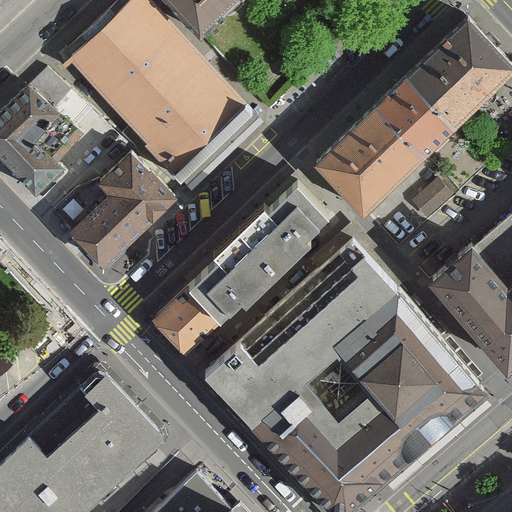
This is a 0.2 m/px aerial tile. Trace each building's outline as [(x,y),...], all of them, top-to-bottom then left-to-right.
[(0,0),(0,11),(11,0),(0,0)] [(255,116),(146,0),(121,0),(67,50),(187,179),(255,116)] [(217,0),(178,0),(197,19),(217,0)] [(511,61),(466,14),(411,65),(455,113),(511,61)] [(48,64),(31,80),(60,109),(75,124),(91,108),(48,64)] [(455,113),(411,65),(366,107),(411,155),(455,113)] [(60,109),(31,80),(4,108),(33,136),(60,109)] [(411,155),(366,107),(319,151),(364,198),(411,155)] [(33,136),(4,108),(0,111),(0,151),(39,189),(62,166),(33,136)] [(130,142),(99,172),(109,183),(142,217),(173,187),(130,142)] [(453,191),(438,174),(413,196),(428,213),(453,191)] [(56,204),(70,219),(99,192),(85,177),(56,204)] [(103,254),(142,217),(109,183),(99,192),(70,219),(103,254)] [(222,257),(190,288),(219,318),(245,293),(249,296),(310,237),(306,232),(326,213),(298,183),(272,208),(266,201),(215,250),(222,257)] [(511,209),(478,238),(511,277),(511,209)] [(355,246),(360,251),(250,350),(237,336),(205,365),(260,423),(320,369),(311,359),(339,334),(329,323),(393,267),(365,237),(355,246)] [(511,277),(478,238),(435,275),(511,365),(511,277)] [(393,267),(329,323),(339,334),(372,371),(398,400),(461,343),(393,267)] [(219,318),(190,288),(155,321),(184,351),(219,318)] [(372,371),(344,396),(320,369),(260,423),(279,443),(328,498),(344,499),(486,371),(461,343),(398,400),(372,371)] [(101,363),(83,379),(97,394),(48,441),(96,493),(121,469),(163,430),(163,426),(163,423),(146,404),(104,360),(101,363)] [(48,441),(31,423),(0,452),(0,511),(75,511),(96,493),(48,441)] [(249,511),(229,488),(204,460),(143,511),(249,511)]
